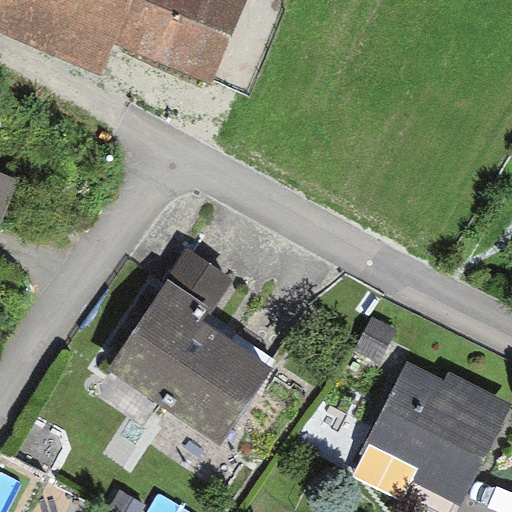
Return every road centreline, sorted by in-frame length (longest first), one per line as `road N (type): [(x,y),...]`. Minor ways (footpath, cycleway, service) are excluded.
road 1 (residential): [(0,406),(169,148),(511,332)]
road 2 (track): [(0,50),(169,148)]
